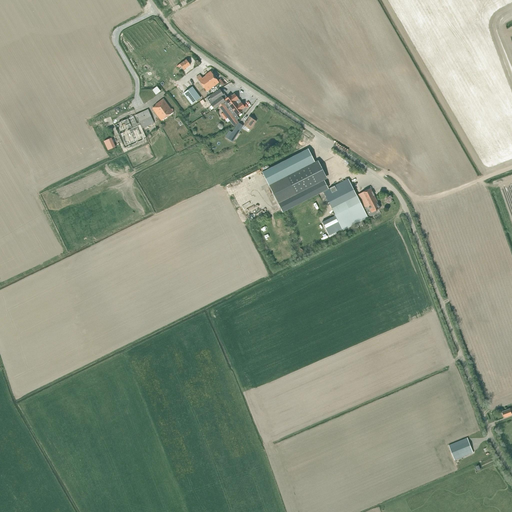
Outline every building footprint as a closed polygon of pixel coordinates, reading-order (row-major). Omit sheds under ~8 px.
[(186,59),(176,67),(177,69),(181,66),(184,69),(190,65),(186,59)] [(200,82),(207,91),(219,82),(210,71),(204,75),(205,76),(202,78),(199,75),(196,77),(200,82)] [(161,91),(157,86),(152,90),(155,95),(161,91)] [(192,87),(183,93),(191,105),(200,98),(192,87)] [(219,106),(223,103),(219,97),(223,95),(219,89),(206,98),(209,103),(214,109),(219,106)] [(232,109),(236,115),(242,110),(244,107),(241,102),(240,103),(238,99),(234,94),(231,96),(231,95),(225,100),(226,101),(232,109)] [(163,99),(155,105),(156,106),(152,109),(159,118),(171,109),(163,99)] [(239,118),(236,115),(232,109),(226,101),(223,103),(219,106),(224,112),(221,114),(225,120),(228,118),(230,121),(234,126),(238,123),(236,120),(239,118)] [(159,118),(161,121),(173,112),(171,109),(159,118)] [(147,110),(135,115),(142,129),(154,124),(147,110)] [(146,138),(142,129),(135,115),(114,125),(124,148),(146,138)] [(249,117),(244,125),(243,126),(242,128),(246,130),(247,128),(251,130),(256,121),(249,117)] [(229,131),(225,137),(233,142),(242,128),(243,126),(238,123),(232,132),(229,131)] [(111,138),(104,141),(108,150),(115,147),(111,138)] [(307,149),(262,172),(269,185),(282,212),(323,191),(327,189),(322,181),(318,183),(309,165),(313,163),(307,149)] [(363,205),(368,202),(370,206),(377,202),(370,188),(358,195),(356,195),(348,179),(327,189),(323,191),(336,217),(323,224),(329,236),(342,229),(343,231),(355,224),(357,227),(364,223),(362,221),(368,218),(363,209),(365,208),(363,205)] [(363,205),(365,208),(368,214),(369,215),(370,216),(371,216),(375,214),(376,213),(376,212),(375,211),(380,208),(377,202),(370,206),(368,202),(363,205)] [(511,407),(503,412),(505,417),(511,414),(511,413),(511,411),(511,410),(511,407)] [(467,438),(449,445),(455,460),(473,453),(467,438)]
